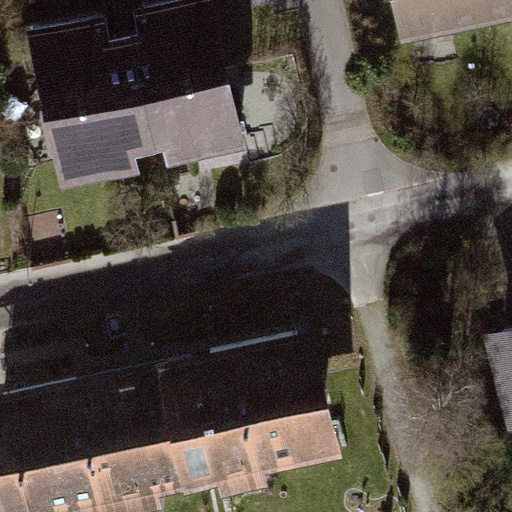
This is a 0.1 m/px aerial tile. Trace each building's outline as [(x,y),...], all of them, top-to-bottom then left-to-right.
[(154,135),(172,131),(144,6),(124,10),(121,0),(92,0),(47,10),(83,171),(158,154),(154,135)] [(144,6),(172,131),(189,127),(193,146),(264,130),(234,0),(154,0),(155,3),(144,6)] [(508,0),(414,0),(419,22),(510,3),(508,0)] [(357,435),(331,307),(168,340),(1,374),(11,422),(0,424),(0,507),(76,493),(79,511),(143,511),(178,505),(172,473),(194,468),(225,462),(231,494),(289,482),(282,450),(357,435)] [(511,311),(491,316),(511,401),(511,311)]
